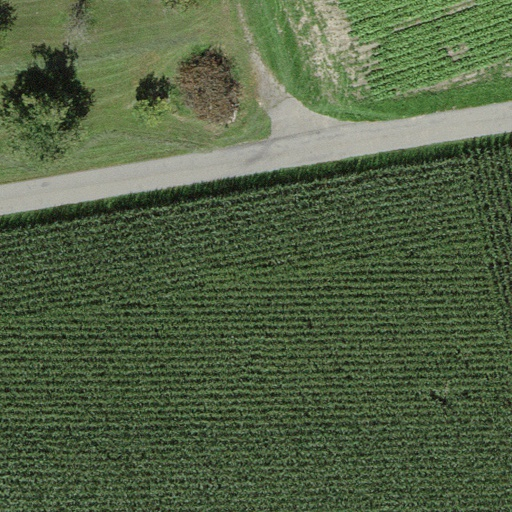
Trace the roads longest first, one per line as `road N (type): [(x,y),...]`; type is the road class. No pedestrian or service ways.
road 1 (unclassified): [(511,124),(0,205)]
road 2 (track): [(245,0),(260,65),(301,156)]
